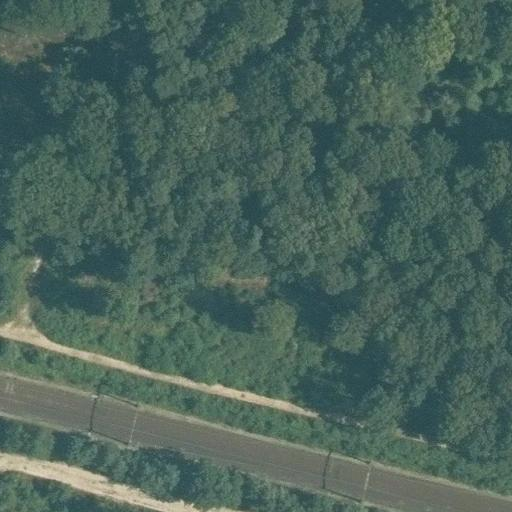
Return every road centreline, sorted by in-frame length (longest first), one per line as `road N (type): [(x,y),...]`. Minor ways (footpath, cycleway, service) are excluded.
road 1 (track): [(0,332),(511,460)]
road 2 (track): [(246,511),(0,451)]
